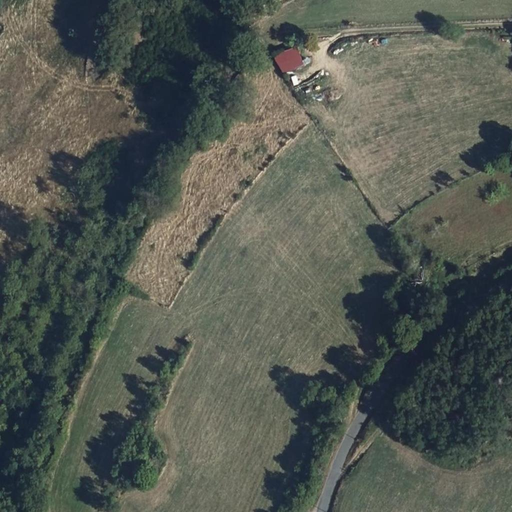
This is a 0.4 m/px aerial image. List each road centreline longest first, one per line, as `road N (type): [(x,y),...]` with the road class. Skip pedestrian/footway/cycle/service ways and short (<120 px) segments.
road 1 (tertiary): [(325,511),(351,437),(390,382),(454,321),(511,286)]
road 2 (track): [(511,387),(416,406),(376,433),(328,494)]
